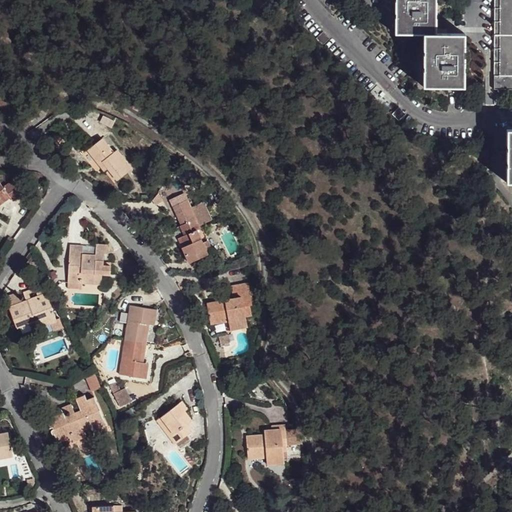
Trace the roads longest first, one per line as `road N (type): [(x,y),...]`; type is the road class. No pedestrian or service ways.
road 1 (residential): [(200,511),(216,431),(186,316),(105,206),(71,181)]
road 2 (residential): [(0,377),(59,511)]
road 3 (residential): [(71,181),(0,278)]
